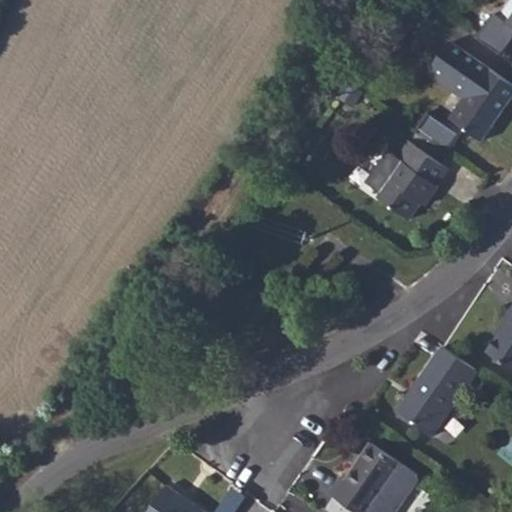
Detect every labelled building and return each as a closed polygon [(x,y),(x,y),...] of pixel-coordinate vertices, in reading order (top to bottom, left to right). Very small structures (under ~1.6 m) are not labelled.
[(424,0),(404,0),(395,14),(411,25),(419,14),(421,16),(427,20),(435,8),(424,0)] [(511,18),(510,22),(495,12),(478,37),(502,54),(511,39),(511,18)] [(395,14),(388,24),(407,36),(421,16),(419,14),(411,25),(395,14)] [(457,123),(483,141),(511,99),(511,82),(453,42),(434,68),(476,96),(457,123)] [(465,98),(451,118),(457,123),(476,96),(434,68),(430,74),(465,98)] [(355,105),(364,92),(349,83),(341,95),(355,105)] [(419,127),(452,150),(463,133),(448,123),(447,125),(429,112),(419,127)] [(438,185),(449,168),(408,140),(397,156),(389,151),(368,182),(383,193),(380,198),(410,219),(422,202),(426,205),(440,186),(438,185)] [(300,284),(310,291),(314,286),(304,279),(300,284)] [(511,309),(511,312),(511,318),(500,336),(489,352),(511,367),(511,309)] [(511,318),(511,312),(496,333),(500,336),(511,318)] [(479,370),(445,346),(399,412),(433,436),(479,370)] [(357,511),(397,511),(419,481),(418,474),(373,442),(347,480),(343,477),(331,493),(337,498),(357,511)] [(207,511),(169,485),(150,511),(207,511)] [(328,510),(330,511),(357,511),(337,498),(328,510)]
